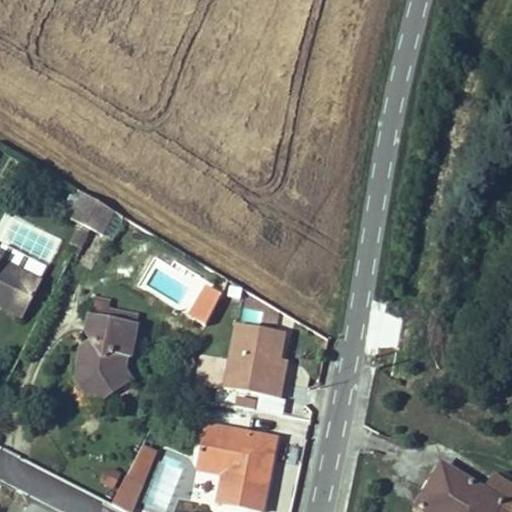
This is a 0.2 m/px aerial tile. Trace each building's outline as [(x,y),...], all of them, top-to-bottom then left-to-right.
[(84,194),(77,189),(63,216),(70,220),(84,194)] [(87,229),(100,204),(84,194),(70,220),(80,225),(87,229)] [(115,213),(100,204),(87,229),(102,237),(115,213)] [(111,242),(124,218),(115,213),(102,237),(111,242)] [(6,215),(0,227),(0,240),(50,263),(61,240),(6,215)] [(87,229),(80,225),(70,244),(77,248),(87,229)] [(0,261),(0,295),(29,310),(42,282),(0,261)] [(179,281),(160,319),(175,326),(194,289),(179,281)] [(0,295),(0,309),(23,321),(29,310),(0,295)] [(107,299),(94,296),(90,317),(136,325),(138,316),(105,308),(107,299)] [(128,370),(136,325),(90,317),(88,317),(84,336),(92,345),(98,351),(97,359),(78,378),(70,387),(95,383),(113,403),(135,381),(128,370)] [(285,334),(236,325),(224,389),(280,399),(283,383),(276,381),(280,361),(285,334)] [(81,352),(78,378),(97,359),(98,351),(92,345),(81,352)] [(223,386),(225,356),(198,354),(195,384),(223,386)] [(276,381),(283,383),(286,363),(280,361),(276,381)] [(95,383),(70,387),(85,404),(109,406),(113,403),(95,383)] [(194,399),(169,395),(160,414),(190,419),(194,399)] [(236,399),(235,406),(255,410),(257,403),(236,399)] [(204,426),(197,463),(244,472),(240,492),(230,490),(226,508),(249,511),(261,511),(276,440),(204,426)] [(143,447),(112,507),(122,511),(131,511),(160,456),(143,447)] [(244,472),(197,463),(196,470),(222,475),(218,506),(226,508),(230,490),(240,492),(244,472)] [(442,463),(415,508),(422,511),(511,511),(511,509),(511,482),(495,472),(484,488),(442,463)] [(101,485),(115,489),(121,472),(107,467),(101,485)]
